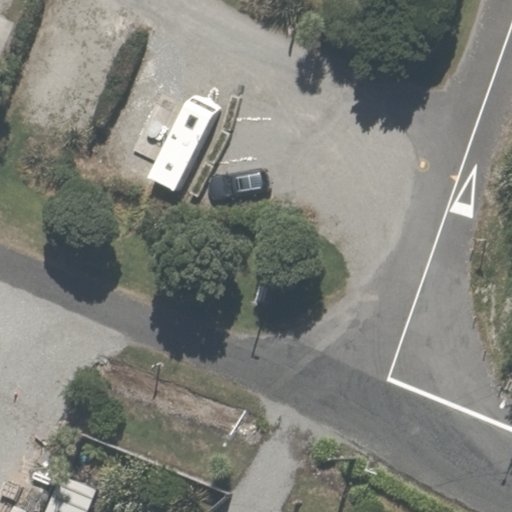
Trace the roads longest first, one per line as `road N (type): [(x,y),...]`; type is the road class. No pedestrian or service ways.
road 1 (residential): [(0,257),(386,408)]
road 2 (residential): [(511,62),(386,408)]
road 3 (residential): [(386,408),(511,472)]
